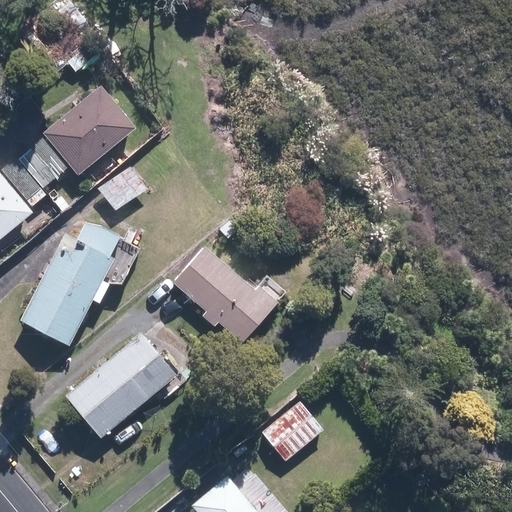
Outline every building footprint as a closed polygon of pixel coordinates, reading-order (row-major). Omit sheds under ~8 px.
[(89,38),(76,23),(35,58),(49,73),(89,38)] [(143,121),(109,80),(50,129),(83,170),(143,121)] [(0,240),(40,206),(0,159),(0,240)] [(145,189),(126,164),(92,190),(110,214),(145,189)] [(121,251),(72,227),(27,315),(77,340),(121,251)] [(261,282),(211,241),(179,279),(212,306),(206,312),(220,324),(226,317),(249,336),(289,288),(270,272),(261,282)] [(147,328),(70,390),(104,432),(181,370),(147,328)] [(264,427),(287,458),(330,426),(307,395),(264,427)] [(270,511),(233,470),(197,502),(206,511),(270,511)]
